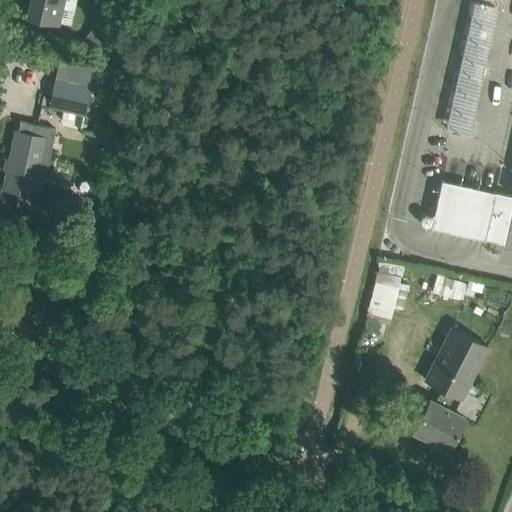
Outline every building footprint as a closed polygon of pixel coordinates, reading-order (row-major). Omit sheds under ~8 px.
[(30,0),(27,14),(57,21),(61,0),(30,0)] [(100,24),(85,43),(96,52),(111,33),(100,24)] [(461,59),(458,71),(481,76),(482,76),(485,64),(484,64),(461,59)] [(59,61),(49,106),(50,106),(63,109),(59,125),(80,130),(94,69),(59,61)] [(44,136),(18,130),(16,130),(3,188),(32,195),(45,136),(44,136)] [(441,179),(430,227),(466,235),(502,243),(511,198),(511,195),(478,188),(441,179)] [(511,249),(511,198),(502,243),(501,247),(511,249)] [(401,320),(408,262),(381,259),(375,317),(401,320)] [(469,278),(466,286),(481,291),(483,283),(469,278)] [(428,399),(413,429),(414,430),(415,429),(447,446),(447,447),(448,448),(464,417),(452,411),(459,397),(460,397),(487,345),(451,327),(425,379),(441,387),(434,401),(428,399)]
